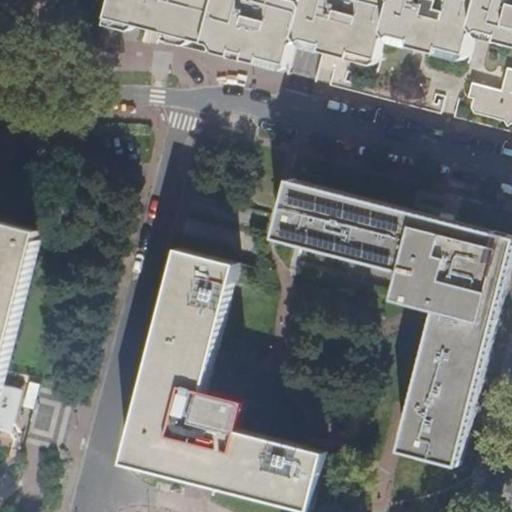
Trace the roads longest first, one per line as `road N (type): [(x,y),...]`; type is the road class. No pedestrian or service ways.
road 1 (residential): [(95,483),(187,100)]
road 2 (residential): [(187,100),(243,104),(511,171)]
road 3 (residential): [(187,100),(105,96),(58,104),(0,128)]
